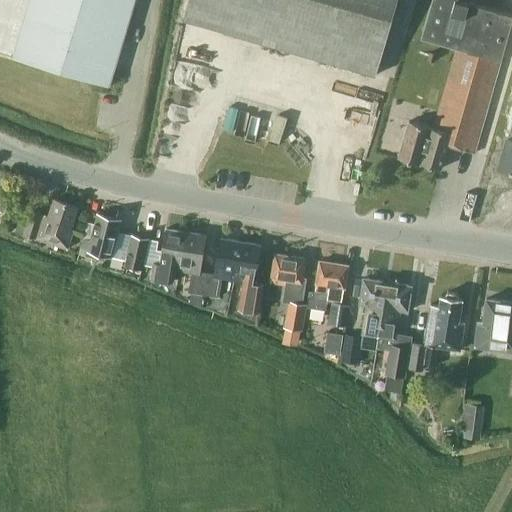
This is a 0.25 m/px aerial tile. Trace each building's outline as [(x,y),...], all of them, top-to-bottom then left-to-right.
[(135,0),(0,0),(0,52),(13,57),(12,58),(109,87),(135,0)] [(397,0),(187,0),(182,18),(376,74),(397,0)] [(431,0),(421,37),(457,47),(434,129),(408,121),(397,160),(420,166),(421,163),(441,169),(448,146),(475,153),(511,20),(511,14),(460,0),(431,0)] [(511,129),(511,130),(510,139),(506,138),(498,170),(511,173),(511,129)] [(79,208),(54,200),(49,217),(32,211),(27,224),(18,221),(14,231),(24,234),(23,237),(68,251),(75,231),(72,230),(79,208)] [(83,235),(79,253),(99,258),(100,255),(102,255),(113,258),(113,257),(126,259),(125,261),(125,265),(143,269),(146,254),(150,237),(120,231),(123,221),(117,220),(98,215),(92,237),(83,235)] [(175,272),(180,273),(186,234),(167,231),(161,267),(154,266),(152,281),(174,284),(175,272)] [(186,234),(180,273),(191,275),(188,291),(205,294),(209,273),(200,271),(205,236),(186,234)] [(222,278),(234,281),(240,243),(223,240),(217,274),(209,273),(205,294),(219,296),(222,278)] [(258,312),(259,304),(262,283),(256,282),(262,247),(240,243),(234,281),(243,282),(238,309),(258,312)] [(305,260),(274,255),(269,283),(285,285),(282,301),(288,302),(283,327),(301,330),(306,303),(302,303),(306,277),(302,276),(305,260)] [(347,265),(319,262),(315,292),(309,290),(306,307),(325,310),(328,295),(343,297),(347,265)] [(378,343),(379,337),(387,282),(363,278),(359,304),(367,306),(362,341),(378,343)] [(379,337),(378,343),(378,348),(389,349),(385,373),(406,376),(412,337),(397,334),(400,310),(408,312),(412,286),(387,282),(379,337)] [(453,291),(449,291),(443,296),(441,296),(440,304),(430,303),(424,344),(414,342),(409,368),(422,370),(424,364),(438,366),(440,347),(460,350),(463,322),(458,321),(461,299),(459,299),(453,291)] [(511,301),(486,299),(483,322),(476,321),(473,346),(511,351),(511,301)] [(349,304),(332,301),(328,324),(345,327),(349,304)] [(327,331),(324,347),(340,349),(343,334),(327,331)] [(360,335),(345,333),(341,359),(356,362),(360,335)] [(482,411),(463,410),(461,428),(480,430),(482,411)]
